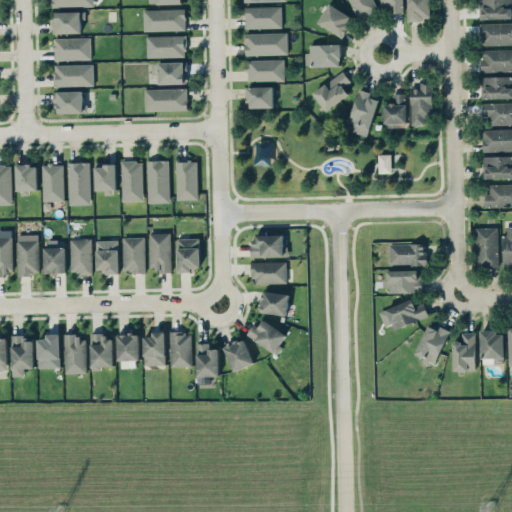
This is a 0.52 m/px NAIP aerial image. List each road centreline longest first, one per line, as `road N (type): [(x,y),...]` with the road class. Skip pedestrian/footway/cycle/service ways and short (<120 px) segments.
road 1 (tertiary): [(347,511),(337,211)]
road 2 (residential): [(215,0),(221,299)]
road 3 (residential): [(450,0),(461,289)]
road 4 (residential): [(219,211),(455,205)]
road 5 (residential): [(221,299),(0,304)]
road 6 (residential): [(0,132),(218,127)]
road 7 (residential): [(21,0),(24,132)]
